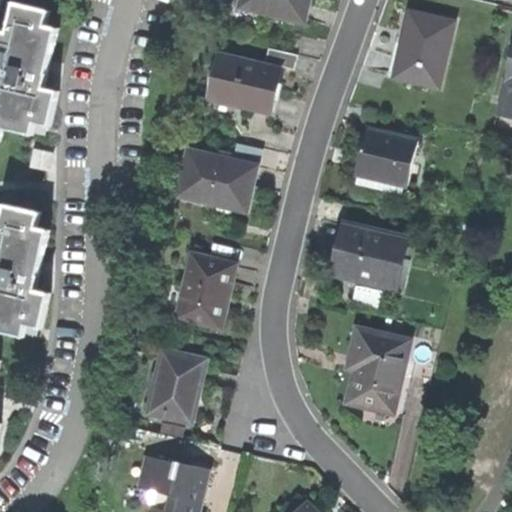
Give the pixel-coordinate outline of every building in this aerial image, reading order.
[(307,0),(241,0),(239,10),(303,23),(307,4),(307,0)] [(0,144),(1,144),(4,130),(33,137),(36,125),(49,128),(57,93),(45,91),(50,71),(59,31),(46,29),(50,13),(16,5),(9,36),(0,34),(0,144)] [(394,78),(438,89),(452,24),(408,14),(401,46),(394,78)] [(511,39),(503,80),(507,80),(499,118),(511,120),(511,39)] [(298,56),(269,50),(265,64),(294,71),(298,56)] [(275,95),(281,71),(220,58),(210,99),(271,113),(275,95)] [(357,175),(408,186),(418,142),(367,130),(363,148),(357,175)] [(182,134),(171,132),(168,146),(178,148),(182,134)] [(257,167),(189,152),(179,196),(215,205),(216,201),(248,209),(252,189),(257,167)] [(247,212),(248,209),(216,201),(215,205),(247,212)] [(0,428),(1,425),(0,424),(0,364),(1,362),(0,361),(0,330),(26,337),(28,324),(43,328),(51,293),(36,290),(41,268),(50,230),(38,228),(42,212),(8,204),(1,234),(0,233),(0,428)] [(376,278),(396,282),(406,238),(345,225),(340,248),(334,272),(375,281),(376,278)] [(237,267),(194,257),(179,319),(223,329),(230,300),(237,267)] [(349,404),(395,414),(411,343),(358,331),(354,351),(350,371),(356,372),(349,404)] [(207,363),(166,352),(151,413),(190,423),(196,398),(199,399),(202,385),(207,363)] [(176,463),(150,456),(142,486),(174,494),(170,511),(154,507),(152,511),(200,511),(209,480),(211,471),(194,466),(192,471),(182,468),(184,461),(177,460),(176,463)] [(320,511),(311,503),(301,511),(320,511)]
